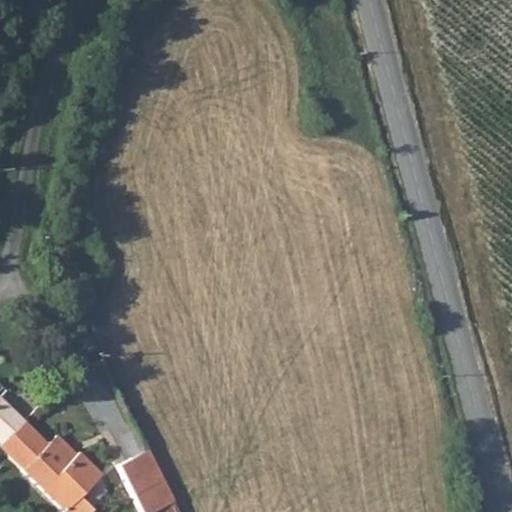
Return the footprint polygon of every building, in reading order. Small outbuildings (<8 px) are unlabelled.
[(0,446),(1,448),(21,424),(0,400),(0,446)] [(45,451),(21,424),(1,448),(0,449),(0,451),(21,474),(17,478),(53,511),(86,511),(78,503),(84,497),(83,494),(98,480),(75,457),(67,465),(48,448),(45,451)] [(67,465),(75,457),(59,439),(48,448),(67,465)] [(163,511),(143,458),(131,463),(148,511),(163,511)] [(126,511),(148,511),(131,463),(111,470),(126,511)]
